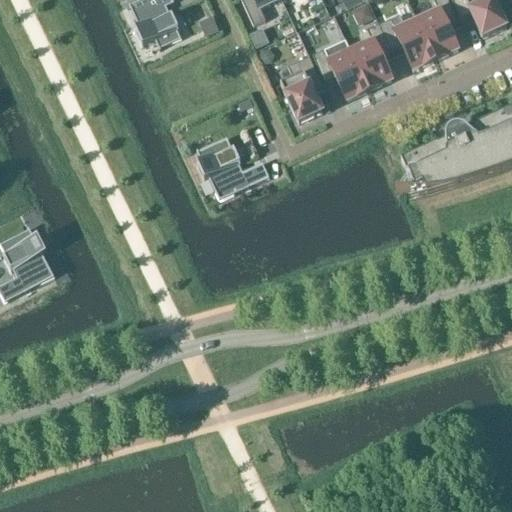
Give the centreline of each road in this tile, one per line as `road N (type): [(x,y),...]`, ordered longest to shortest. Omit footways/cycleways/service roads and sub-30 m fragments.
road 1 (tertiary): [(511,269),(278,340),(187,350),(0,421)]
road 2 (tertiary): [(0,444),(89,416),(211,401),(309,359),(511,298)]
road 3 (residential): [(511,55),(290,154)]
